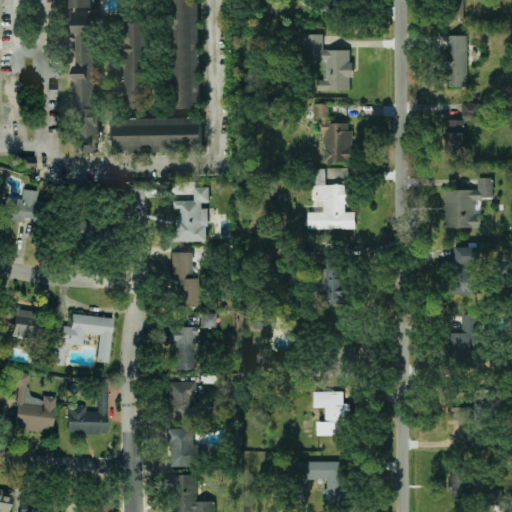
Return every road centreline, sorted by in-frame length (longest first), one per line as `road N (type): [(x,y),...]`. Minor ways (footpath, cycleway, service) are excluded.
road 1 (residential): [(396,0),(398,511)]
road 2 (residential): [(140,189),(133,511)]
road 3 (residential): [(138,279),(0,266)]
road 4 (residential): [(133,464),(0,455)]
